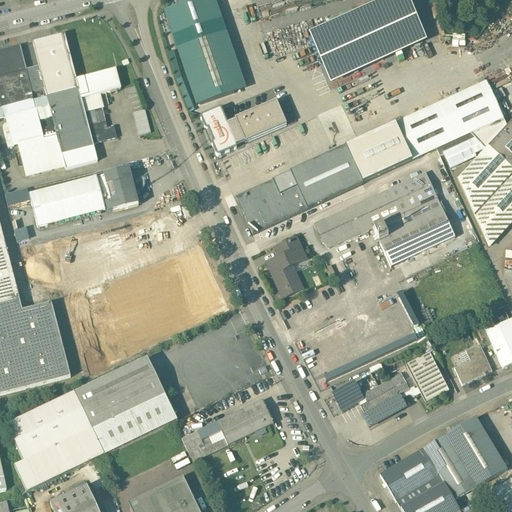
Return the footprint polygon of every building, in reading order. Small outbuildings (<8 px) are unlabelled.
[(214,0),(195,0),(163,10),(195,105),(244,89),(214,0)] [(394,0),(309,39),(330,85),(426,42),(406,0),(394,0)] [(67,47),(59,49),(56,37),(32,43),(38,67),(39,67),(47,98),(78,90),(76,80),(67,47)] [(0,76),(0,110),(47,98),(39,67),(38,67),(32,43),(19,46),(25,70),(0,76)] [(19,46),(0,51),(0,76),(25,70),(19,46)] [(115,70),(76,80),(78,90),(81,100),(120,90),(115,70)] [(503,119),(485,82),(394,125),(411,162),(471,134),(503,119)] [(78,90),(47,98),(0,110),(0,120),(6,119),(13,147),(18,145),(48,137),(44,120),(52,118),(61,156),(62,156),(93,148),(88,128),(84,112),(81,100),(78,90)] [(221,108),(199,116),(204,129),(207,128),(217,155),(236,148),(291,124),(281,102),(228,126),(221,108)] [(101,107),(89,110),(90,111),(84,112),(88,128),(105,123),(101,107)] [(144,111),(133,113),(139,136),(150,134),(144,111)] [(48,137),(18,145),(26,178),(65,168),(62,156),(61,156),(52,118),(44,120),(48,137)] [(503,119),(471,134),(484,151),(486,149),(506,127),(503,119)] [(511,120),(506,127),(486,149),(511,171),(511,120)] [(394,125),(344,148),(361,185),(411,162),(394,125)] [(93,148),(62,156),(65,168),(65,170),(97,162),(93,148)] [(361,185),(344,148),(234,197),(251,236),(361,185)] [(484,151),(457,179),(488,247),(511,220),(511,171),(486,149),(484,151)] [(128,170),(103,176),(112,209),(113,213),(138,206),(128,170)] [(423,174),(315,223),(327,249),(371,229),(389,268),(453,239),(423,174)] [(103,176),(29,195),(37,228),(112,209),(103,176)] [(0,395),(70,378),(51,304),(22,311),(0,226),(0,395)] [(18,234),(21,246),(33,243),(30,232),(18,234)] [(304,261),(295,239),(286,243),(291,254),(278,259),(267,263),(281,297),(298,290),(289,267),(304,261)] [(291,254),(286,243),(274,248),(278,259),(291,254)] [(329,265),(323,268),(329,282),(336,279),(329,265)] [(481,323),(484,328),(486,332),(507,322),(503,313),(481,323)] [(511,319),(507,322),(486,332),(492,344),(502,368),(511,363),(511,319)] [(473,333),(479,346),(481,349),(492,344),(486,332),(484,328),(473,333)] [(461,366),(453,369),(461,387),(491,373),(481,349),(479,346),(465,352),(470,362),(461,366)] [(456,356),(461,366),(470,362),(465,352),(456,356)] [(408,391),(403,394),(421,395),(424,402),(446,392),(429,355),(406,365),(418,390),(408,391)] [(146,359),(73,394),(91,431),(164,395),(146,359)] [(172,365),(162,369),(168,381),(178,377),(172,365)] [(400,375),(354,400),(363,416),(403,394),(408,391),(400,375)] [(180,381),(168,386),(171,392),(183,387),(180,381)] [(73,394),(5,427),(23,463),(14,467),(26,494),(103,456),(91,431),(73,394)] [(91,431),(103,456),(178,420),(164,395),(91,431)] [(261,401),(215,423),(222,437),(226,447),(272,424),(261,401)] [(506,470),(475,418),(378,475),(399,511),(456,511),(459,510),(453,501),(506,470)] [(204,457),(226,447),(222,437),(199,449),(204,457)] [(200,511),(185,481),(128,508),(130,511),(200,511)] [(511,511),(511,482),(493,493),(502,511),(511,511)] [(98,511),(86,486),(48,504),(51,511),(98,511)]
